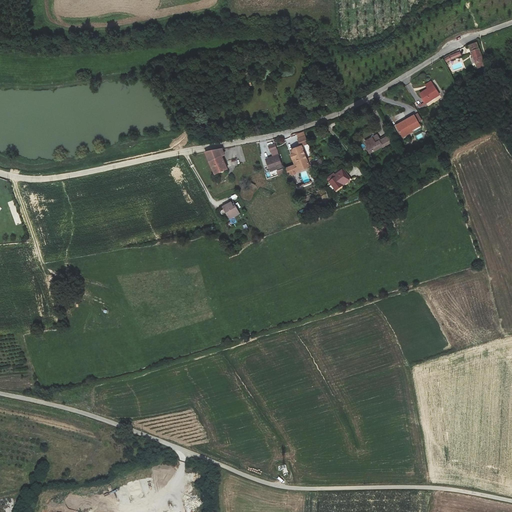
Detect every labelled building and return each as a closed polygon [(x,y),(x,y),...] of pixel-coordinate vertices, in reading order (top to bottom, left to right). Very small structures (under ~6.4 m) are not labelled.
[(477,42),(469,45),(477,68),(485,64),(477,42)] [(444,59),(447,63),(451,60),(461,56),(460,52),(449,56),(444,59)] [(440,94),(431,81),(426,84),(428,88),(420,93),(426,103),(440,94)] [(417,113),(396,126),(403,138),(412,132),(412,131),(420,126),(418,122),(421,120),(417,113)] [(301,146),(301,147),(308,144),(303,132),(296,134),(301,146)] [(377,135),(365,142),(368,147),(367,148),(370,153),(382,147),(382,148),(391,143),(387,135),(379,139),(377,135)] [(270,172),(283,167),(275,144),(269,146),(273,157),(265,159),(270,172)] [(301,146),(291,150),(293,154),(291,155),(294,165),(285,168),(288,176),(310,168),(301,147),(301,146)] [(208,160),(221,156),(224,155),(221,149),(210,151),(204,153),(208,160)] [(221,156),(208,160),(215,175),(228,171),(221,156)] [(334,173),(327,178),(336,191),(351,180),(343,169),(335,175),(334,173)] [(15,225),(21,224),(14,200),(8,202),(15,225)] [(240,214),(235,203),(232,205),(231,202),(223,206),(230,219),(240,214)]
